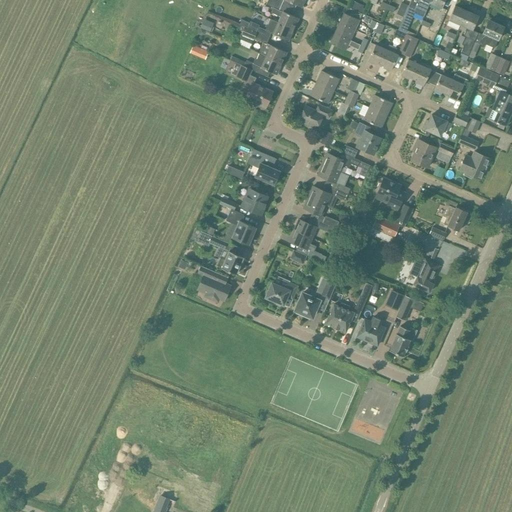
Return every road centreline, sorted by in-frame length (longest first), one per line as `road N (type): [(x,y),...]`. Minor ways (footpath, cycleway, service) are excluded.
road 1 (residential): [(430,389),(246,311),(241,298),(303,153),(299,140),(280,132),(275,114),(308,46)]
road 2 (residential): [(507,213),(388,159),(407,110),(401,93),(312,56),(308,46)]
road 3 (tertiary): [(430,389),(507,213)]
road 4 (tertiary): [(377,511),(430,389)]
